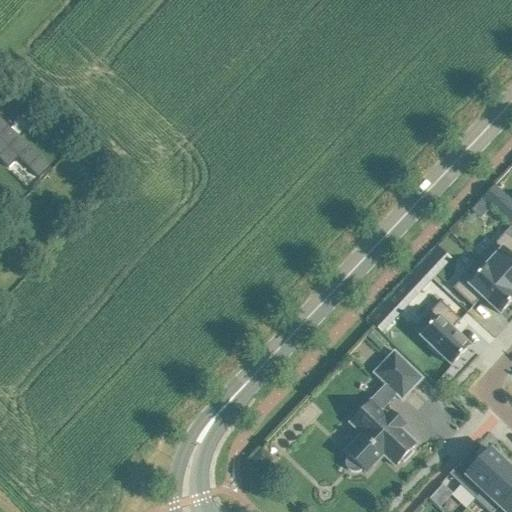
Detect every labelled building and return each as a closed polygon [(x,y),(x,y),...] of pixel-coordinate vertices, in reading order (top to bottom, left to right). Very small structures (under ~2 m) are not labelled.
[(0,121),(0,161),(9,170),(19,159),(40,179),(50,168),(0,121)] [(511,202),(494,186),(482,199),(510,225),(511,222),(511,202)] [(511,238),(506,233),(479,261),(511,291),(511,238)] [(511,302),(511,291),(479,261),(453,289),(472,308),(482,298),(500,315),(511,302)] [(418,269),(401,287),(413,297),(430,280),(418,269)] [(451,330),(460,320),(441,302),(414,331),(430,346),(427,348),(438,358),(440,356),(452,366),(470,347),(451,330)] [(384,456),(395,467),(401,461),(404,463),(413,453),(411,451),(417,445),(381,411),(396,395),(402,401),(422,380),(394,353),(374,374),(386,386),(349,424),(361,435),(344,453),(348,457),(346,460),(345,464),(346,468),(348,471),(352,473),(355,474),(359,473),(362,470),(366,474),(384,456)] [(475,500),(508,466),(505,463),(508,461),(500,454),(498,457),(491,450),(476,466),(466,457),(449,475),(475,500)] [(261,451),(252,461),(262,471),(272,461),(261,451)] [(498,508),(511,492),(511,469),(508,466),(475,500),(488,511),(495,511),(499,508),(498,508)] [(437,492),(428,500),(439,510),(447,501),(437,492)] [(502,511),(511,511),(511,492),(498,508),(499,508),(502,511)]
